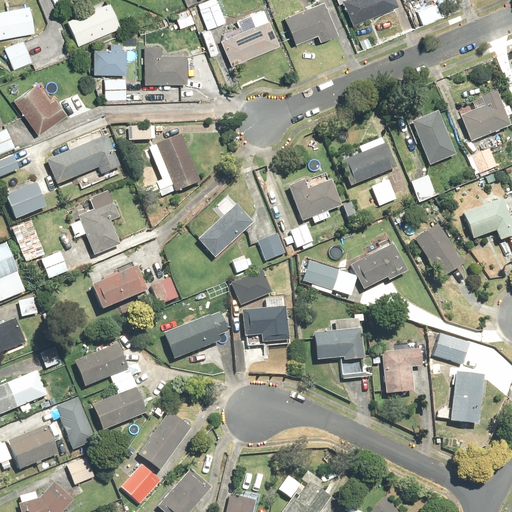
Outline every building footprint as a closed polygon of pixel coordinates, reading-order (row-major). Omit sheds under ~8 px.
[(350,26),(394,7),(391,0),(342,0),(339,1),(350,26)] [(216,3),(197,9),(204,30),(223,23),(216,3)] [(321,3),(281,18),(292,45),(313,37),(316,42),(334,35),(321,3)] [(64,22),(75,47),(118,29),(107,4),(64,22)] [(0,11),(0,39),(31,34),(27,7),(0,11)] [(218,41),(228,66),(277,46),(267,22),(218,41)] [(19,42),(0,49),(9,71),(27,63),(19,42)] [(92,50),(91,75),(123,76),(124,51),(119,51),(119,45),(108,44),(108,51),(92,50)] [(158,47),(142,47),(142,85),(184,85),(184,56),(158,56),(158,47)] [(123,78),(101,77),(100,103),(122,104),(123,78)] [(34,84),(10,100),(35,136),(63,116),(53,101),(48,104),(34,84)] [(157,90),(126,90),(126,101),(157,102),(157,90)] [(481,108),(458,117),(468,143),(508,128),(494,93),(478,99),(481,108)] [(435,112),(409,123),(427,166),(453,156),(435,112)] [(4,127),(0,128),(0,151),(12,147),(4,127)] [(151,127),(125,127),(125,142),(151,142),(151,127)] [(197,183),(177,135),(153,145),(173,193),(197,183)] [(104,137),(44,161),(54,187),(95,170),(98,177),(117,169),(104,137)] [(338,162),(348,187),(394,169),(384,144),(338,162)] [(487,149),(466,158),(474,176),(495,167),(487,149)] [(10,157),(0,160),(0,175),(15,170),(10,157)] [(420,164),(404,171),(409,182),(406,184),(415,203),(429,196),(421,177),(425,175),(420,164)] [(385,180),(368,187),(377,207),(394,200),(385,180)] [(266,181),(257,185),(262,199),(271,195),(266,181)] [(286,188),(300,222),(339,207),(329,181),(305,191),(301,182),(286,188)] [(31,183),(0,196),(0,198),(9,220),(41,207),(31,183)] [(91,211),(75,217),(91,257),(118,247),(108,222),(116,219),(106,193),(87,200),(91,211)] [(511,236),(499,200),(460,214),(469,241),(493,233),(496,242),(511,236)] [(211,260),(250,224),(233,206),(194,242),(211,260)] [(281,208),(271,212),(278,228),(288,224),(281,208)] [(302,223),(285,230),(294,250),(310,243),(302,223)] [(460,265),(434,225),(410,239),(436,280),(460,265)] [(272,234),(253,242),(261,262),(280,253),(272,234)] [(0,300),(21,292),(14,273),(2,243),(0,243),(0,300)] [(390,245),(348,266),(360,291),(384,279),(386,284),(405,274),(390,245)] [(17,246),(8,249),(18,273),(26,270),(17,246)] [(57,251),(37,259),(45,281),(66,272),(57,251)] [(244,261),(242,256),(228,262),(233,274),(251,267),(248,259),(244,261)] [(336,270),(305,261),(299,282),(330,291),(336,270)] [(86,288),(97,312),(143,293),(132,268),(86,288)] [(169,277),(146,285),(153,306),(176,298),(169,277)] [(238,279),(228,280),(230,302),(252,301),(250,281),(238,282),(238,279)] [(32,298),(14,301),(16,311),(13,311),(14,318),(35,313),(32,298)] [(264,309),(239,311),(241,339),(258,337),(258,344),(286,342),(283,308),(281,308),(280,299),(264,300),(264,309)] [(158,336),(169,363),(218,344),(216,338),(227,334),(218,312),(158,336)] [(331,332),(311,334),(313,362),(338,360),(340,381),(369,379),(364,318),(330,321),(331,332)] [(0,324),(0,353),(23,344),(13,319),(0,324)] [(466,343),(433,333),(427,355),(460,364),(466,343)] [(70,364),(80,388),(126,369),(115,345),(70,364)] [(52,346),(35,353),(42,372),(60,365),(52,346)] [(417,351),(379,354),(382,395),(411,393),(409,369),(419,368),(417,351)] [(442,363),(431,363),(430,375),(441,376),(442,363)] [(0,385),(0,414),(45,397),(35,372),(0,385)] [(481,376),(453,373),(448,424),(476,426),(481,376)] [(88,407),(99,433),(144,414),(133,389),(88,407)] [(56,421),(47,424),(53,442),(63,439),(66,448),(89,440),(74,397),(51,406),(56,421)] [(158,472),(188,430),(164,413),(134,455),(158,472)] [(44,427),(5,442),(16,471),(55,456),(44,427)] [(99,473),(90,453),(61,465),(71,486),(99,473)] [(156,484),(137,466),(116,487),(136,506),(156,484)] [(159,511),(186,511),(208,488),(187,469),(153,506),(159,511)] [(319,481),(305,472),(278,511),(320,511),(330,498),(315,488),(319,481)] [(51,484),(38,499),(16,505),(17,511),(61,511),(71,501),(51,484)] [(226,495),(222,511),(250,511),(253,501),(226,495)] [(397,511),(384,497),(366,511),(397,511)]
